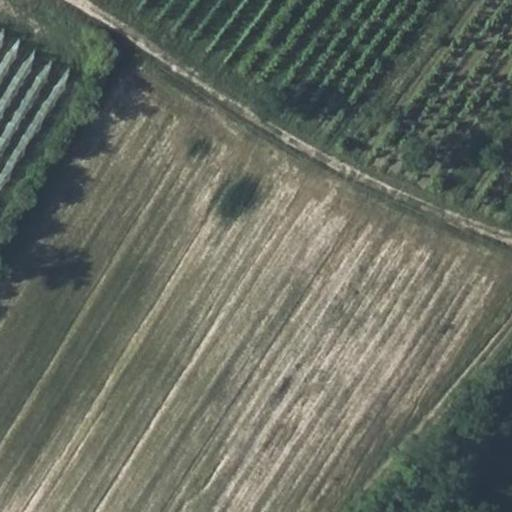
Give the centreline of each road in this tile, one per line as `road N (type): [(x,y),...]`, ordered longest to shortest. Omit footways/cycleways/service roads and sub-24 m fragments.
road 1 (track): [(55,0),(353,182),(511,241)]
road 2 (track): [(511,330),(362,511)]
